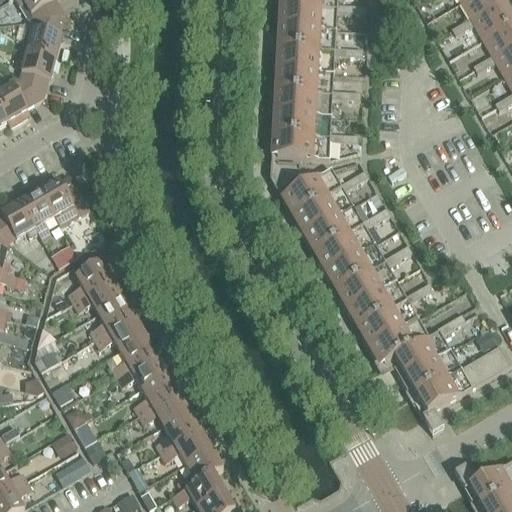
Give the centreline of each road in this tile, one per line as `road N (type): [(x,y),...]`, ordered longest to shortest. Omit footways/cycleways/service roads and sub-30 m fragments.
road 1 (tertiary): [(385,492),(232,226),(221,184),(229,0)]
road 2 (residential): [(0,159),(77,118),(89,101),(90,0)]
road 3 (residential): [(385,492),(511,419)]
